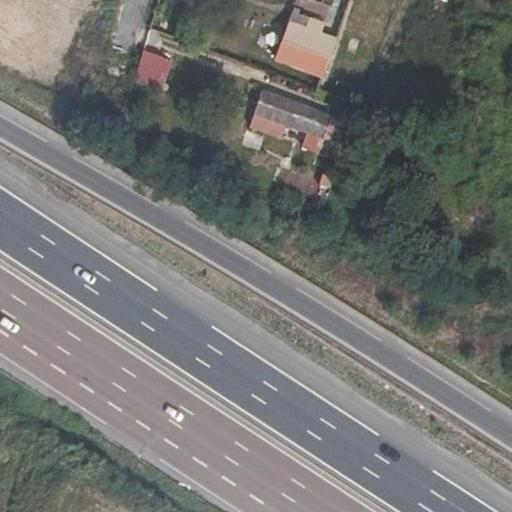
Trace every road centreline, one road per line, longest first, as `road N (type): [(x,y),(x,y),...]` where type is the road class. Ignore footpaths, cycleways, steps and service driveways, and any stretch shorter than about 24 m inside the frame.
road 1 (motorway): [(511,436),(0,129)]
road 2 (motorway): [(449,511),(0,218)]
road 3 (motorway): [(0,304),(318,511)]
